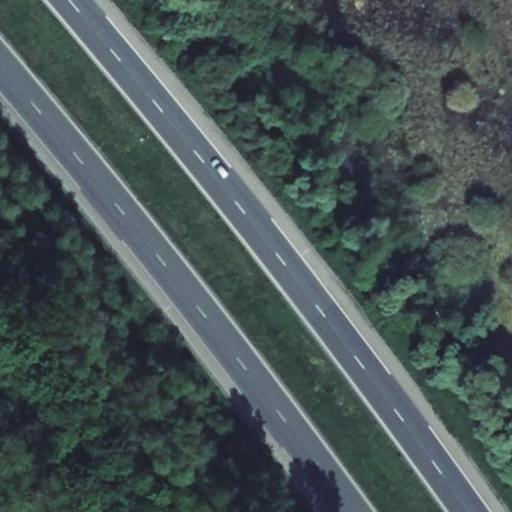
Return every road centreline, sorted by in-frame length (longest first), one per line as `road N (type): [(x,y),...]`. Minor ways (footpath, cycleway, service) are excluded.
road 1 (motorway): [(468,511),(257,229),(68,0)]
road 2 (motorway): [(0,65),(172,274),(351,511)]
